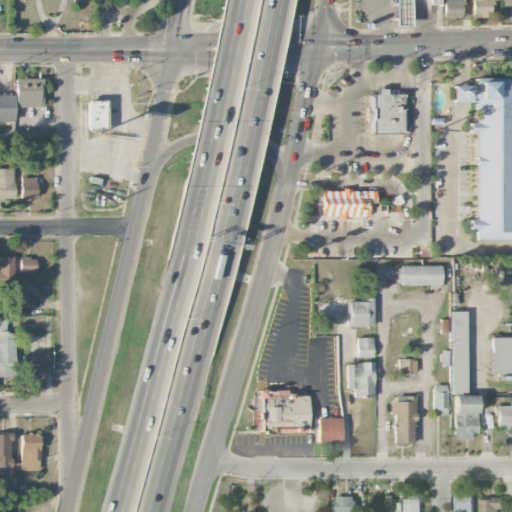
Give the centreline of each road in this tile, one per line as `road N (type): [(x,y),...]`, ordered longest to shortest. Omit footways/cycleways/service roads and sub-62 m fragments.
road 1 (secondary): [(192,511),(277,228),(327,0)]
road 2 (secondary): [(183,0),(68,511)]
road 3 (residential): [(73,51),(70,503)]
road 4 (motorway): [(200,187),(116,511)]
road 5 (motorway): [(150,511),(233,191)]
road 6 (secondary): [(318,46),(0,51)]
road 7 (residential): [(511,466),(252,468),(208,457)]
road 8 (motorway): [(233,191),(272,0)]
road 9 (secondary): [(511,40),(318,46)]
road 10 (motorway): [(239,0),(200,187)]
road 11 (secondary): [(290,178),(260,141),(200,137),(171,150),(145,179)]
road 12 (residential): [(133,227),(0,228)]
